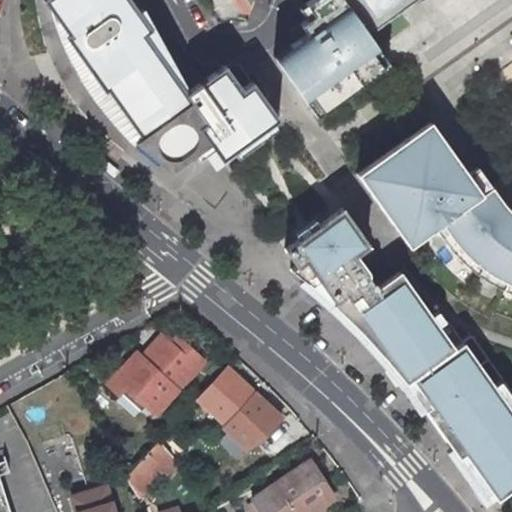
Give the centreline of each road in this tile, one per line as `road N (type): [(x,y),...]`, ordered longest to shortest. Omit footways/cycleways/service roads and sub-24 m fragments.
road 1 (residential): [(0,113),(189,271)]
road 2 (residential): [(189,271),(355,416)]
road 3 (residential): [(0,378),(189,271)]
